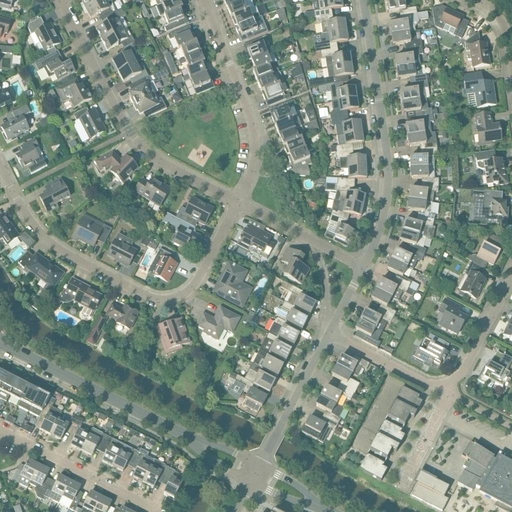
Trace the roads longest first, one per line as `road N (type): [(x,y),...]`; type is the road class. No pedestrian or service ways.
road 1 (residential): [(13,192),(60,251),(158,299),(175,298),(196,282),(238,202)]
road 2 (residential): [(362,266),(388,181),(363,0)]
road 3 (unclassified): [(200,444),(0,339)]
road 4 (residential): [(203,0),(254,130),(255,159),(238,202)]
road 5 (residential): [(0,430),(153,511)]
road 6 (residential): [(59,0),(127,132)]
road 7 (residential): [(362,266),(238,202)]
road 8 (residential): [(267,452),(329,334)]
road 9 (residential): [(238,202),(151,155),(127,132)]
road 10 (residential): [(329,334),(422,382),(445,383)]
road 11 (residential): [(445,383),(464,365),(511,278)]
